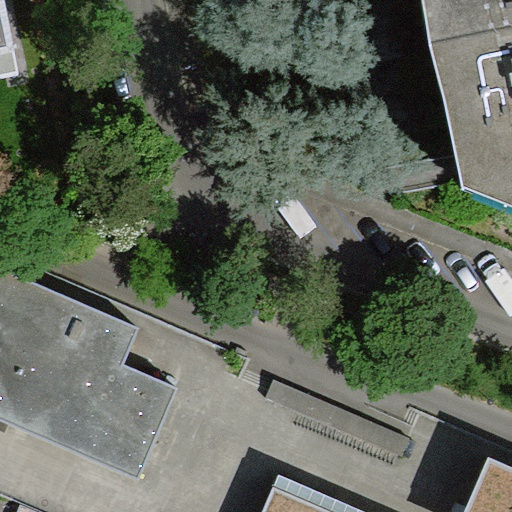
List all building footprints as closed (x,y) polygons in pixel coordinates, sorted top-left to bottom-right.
[(5,0),(0,0),(0,81),(22,77),(5,0)] [(434,49),(511,32),(511,0),(423,0),(431,49),(434,49)] [(511,32),(434,49),(455,147),(470,144),(477,180),(507,192),(501,205),(511,209),(511,32)] [(0,269),(0,419),(142,480),(181,390),(124,368),(142,330),(0,269)] [(511,511),(511,474),(487,464),(467,511),(511,511)] [(354,511),(278,479),(272,494),(315,511),(354,511)] [(315,511),(272,494),(263,511),(315,511)]
